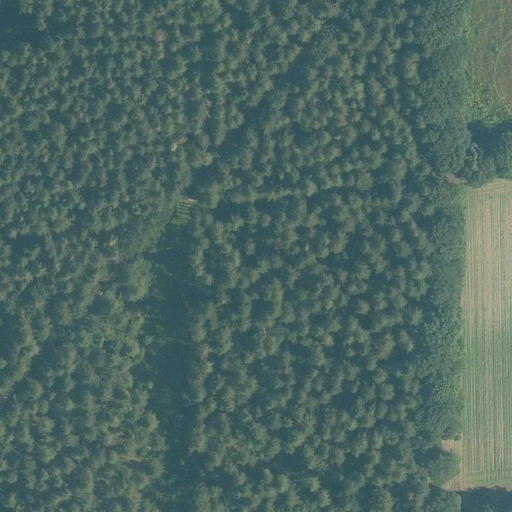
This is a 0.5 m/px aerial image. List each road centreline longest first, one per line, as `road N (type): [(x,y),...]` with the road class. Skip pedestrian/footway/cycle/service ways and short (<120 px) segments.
road 1 (tertiary): [(0,392),(341,0)]
road 2 (track): [(427,511),(426,172),(444,150),(439,0)]
road 3 (track): [(166,201),(511,150)]
road 4 (track): [(166,201),(182,216),(186,511)]
road 5 (track): [(186,0),(189,175)]
